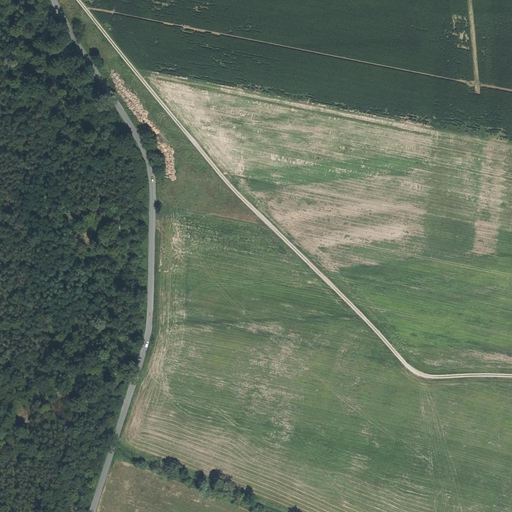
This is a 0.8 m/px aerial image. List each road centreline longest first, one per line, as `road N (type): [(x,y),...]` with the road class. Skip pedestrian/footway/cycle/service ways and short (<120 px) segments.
road 1 (track): [(511,376),(432,377),(410,369),(237,194),(77,0)]
road 2 (unclassified): [(53,0),(140,143),(151,180),(146,339),(92,511)]
